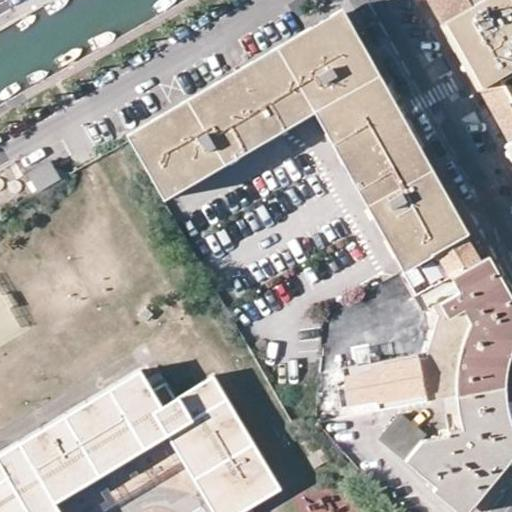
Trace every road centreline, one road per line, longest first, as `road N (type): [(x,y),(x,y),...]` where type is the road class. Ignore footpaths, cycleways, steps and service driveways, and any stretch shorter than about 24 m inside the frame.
road 1 (residential): [(272,0),(0,158)]
road 2 (tertiary): [(383,0),(511,234)]
